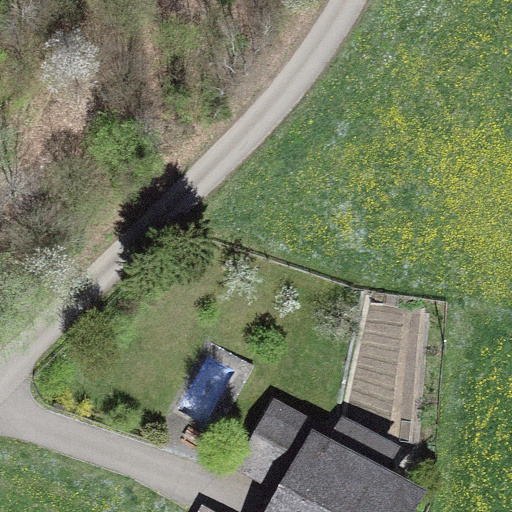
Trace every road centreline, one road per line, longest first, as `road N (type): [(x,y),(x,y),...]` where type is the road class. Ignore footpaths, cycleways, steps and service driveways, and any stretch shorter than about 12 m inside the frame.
road 1 (unclassified): [(0,372),(226,149),(301,65),(345,0)]
road 2 (track): [(87,0),(0,188)]
